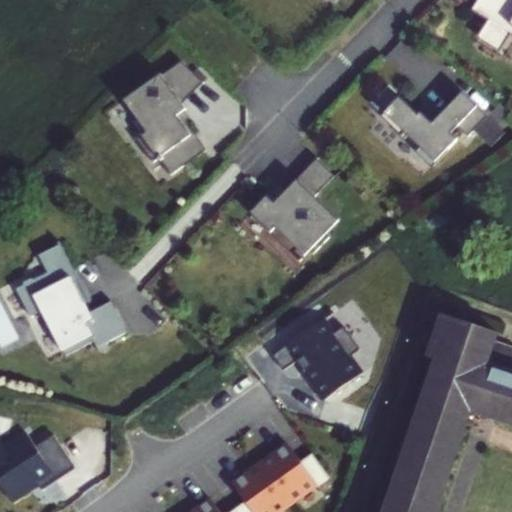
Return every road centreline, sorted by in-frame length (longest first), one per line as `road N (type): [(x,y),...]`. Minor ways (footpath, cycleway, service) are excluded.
road 1 (residential): [(247,160),(403,0)]
road 2 (residential): [(103,511),(261,400)]
